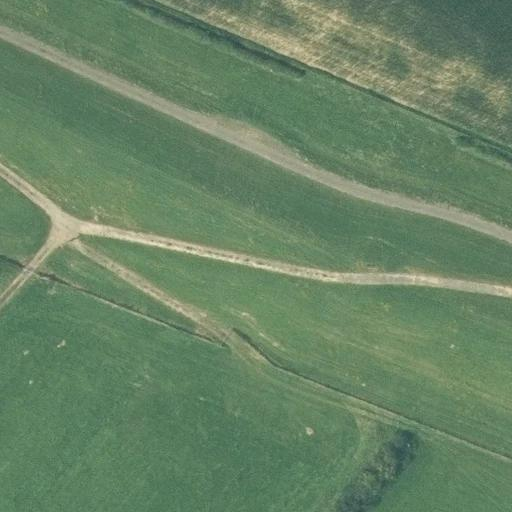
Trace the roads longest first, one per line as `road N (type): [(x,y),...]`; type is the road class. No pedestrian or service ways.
road 1 (track): [(0,32),(344,185),(511,238)]
road 2 (track): [(0,172),(68,224),(312,274),(511,292)]
road 3 (track): [(224,337),(62,233)]
